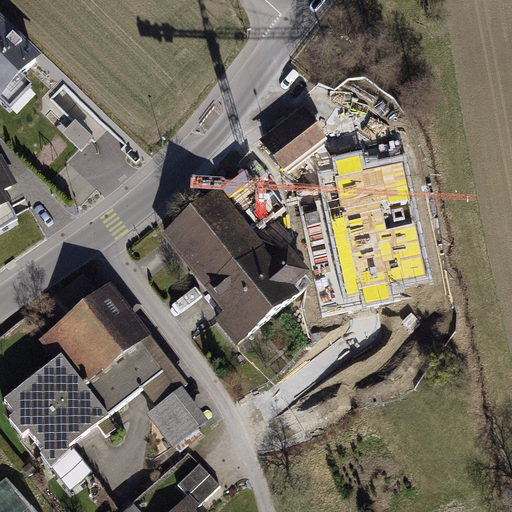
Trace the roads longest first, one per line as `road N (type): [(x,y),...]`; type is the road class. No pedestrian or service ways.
road 1 (residential): [(267,511),(245,430),(97,234)]
road 2 (tertiary): [(97,234),(172,172),(289,25)]
